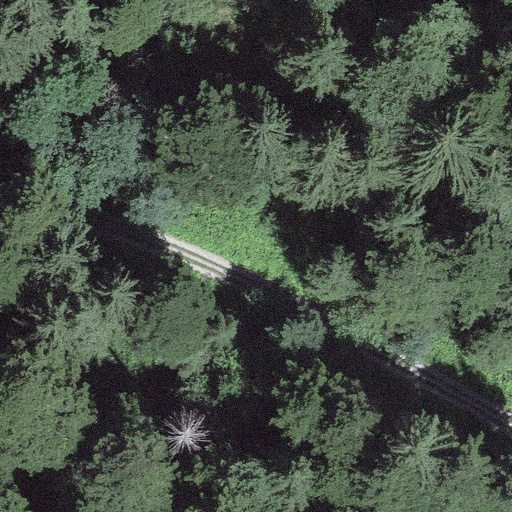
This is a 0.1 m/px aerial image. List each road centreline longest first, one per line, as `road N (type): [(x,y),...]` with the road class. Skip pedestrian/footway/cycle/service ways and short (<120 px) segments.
road 1 (track): [(0,202),(111,226),(511,429)]
road 2 (track): [(111,226),(365,200),(511,204)]
